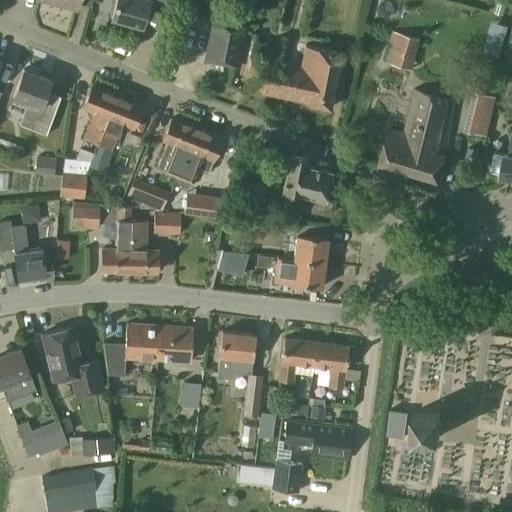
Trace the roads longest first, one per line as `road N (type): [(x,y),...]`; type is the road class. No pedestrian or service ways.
road 1 (residential): [(395,200),(312,149),(0,23)]
road 2 (residential): [(375,320),(131,294),(0,308)]
road 3 (residential): [(351,511),(375,320)]
road 4 (residential): [(511,279),(386,256)]
